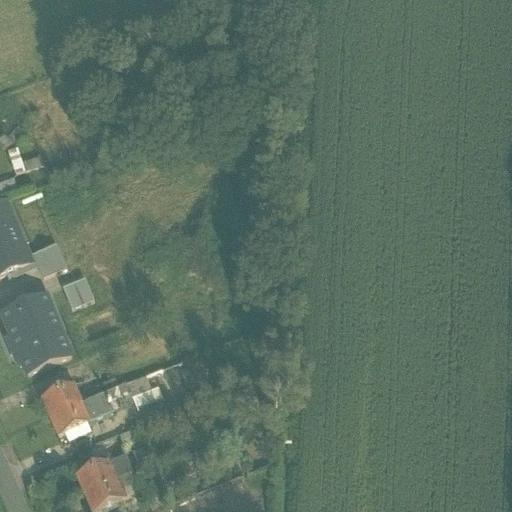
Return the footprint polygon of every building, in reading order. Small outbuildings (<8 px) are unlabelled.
[(14,183),(0,188),(0,201),(18,195),(14,183)] [(5,207),(0,208),(0,280),(31,267),(5,207)] [(83,282),(62,290),(70,312),(92,304),(83,282)] [(0,327),(20,381),(73,361),(47,294),(0,312),(0,327)] [(130,404),(127,399),(110,406),(111,408),(109,409),(113,418),(121,415),(128,432),(192,406),(190,399),(202,395),(192,370),(180,375),(178,369),(146,381),(152,395),(130,404)] [(129,378),(97,390),(101,399),(123,390),(133,386),(129,378)] [(152,395),(146,381),(146,380),(133,386),(123,390),(127,399),(130,404),(152,395)] [(73,388),(42,402),(51,421),(81,408),(76,395),(81,392),(79,388),(74,391),(73,388)] [(81,408),(51,421),(59,441),(65,438),(69,447),(90,437),(86,429),(91,427),(91,428),(113,418),(109,409),(111,408),(110,406),(127,399),(123,390),(101,399),(81,408)] [(141,433),(121,440),(125,451),(145,444),(141,433)] [(95,448),(90,437),(69,447),(73,457),(95,448)] [(135,457),(142,473),(187,455),(180,438),(135,457)] [(121,463),(113,466),(115,471),(111,473),(116,485),(128,480),(121,463)] [(107,466),(77,480),(85,498),(116,485),(111,473),(115,471),(113,466),(109,468),(107,466)] [(128,480),(116,485),(124,503),(125,504),(136,498),(128,480)] [(116,485),(85,498),(90,511),(106,511),(125,504),(124,503),(116,485)]
